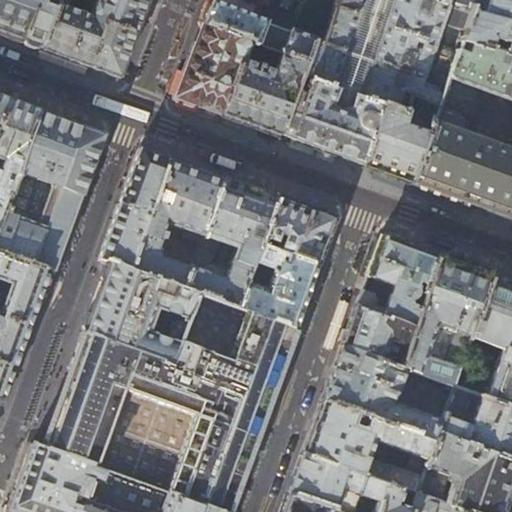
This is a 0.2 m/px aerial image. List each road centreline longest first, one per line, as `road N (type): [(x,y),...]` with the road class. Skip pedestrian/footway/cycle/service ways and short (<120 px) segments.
road 1 (residential): [(0,452),(128,114)]
road 2 (residential): [(366,201),(253,511)]
road 3 (residential): [(366,201),(128,114)]
road 4 (residential): [(511,254),(366,201)]
road 5 (residential): [(128,114),(0,66)]
road 6 (residential): [(172,0),(128,114)]
